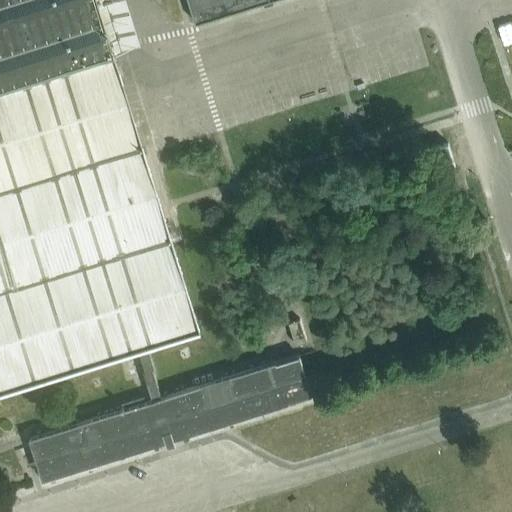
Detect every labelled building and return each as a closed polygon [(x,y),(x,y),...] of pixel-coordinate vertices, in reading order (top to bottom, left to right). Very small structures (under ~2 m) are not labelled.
[(0,0),(0,385),(197,324),(95,0),(0,0)] [(188,0),(195,21),(263,0),(188,0)] [(447,142),(432,146),(439,168),(454,163),(447,142)] [(299,317),(288,321),(295,344),(306,340),(299,317)] [(310,392),(299,355),(30,438),(42,476),(310,392)]
